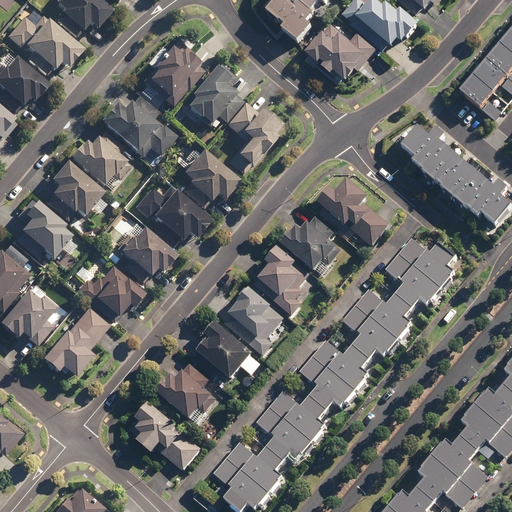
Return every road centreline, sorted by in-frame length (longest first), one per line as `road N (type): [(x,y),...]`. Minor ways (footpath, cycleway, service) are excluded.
road 1 (residential): [(75,437),(273,198),(342,134)]
road 2 (residential): [(169,511),(422,212)]
road 3 (tertiary): [(307,511),(511,268)]
road 4 (tertiary): [(511,307),(340,511)]
road 5 (residential): [(0,190),(114,53),(177,0)]
road 6 (residential): [(215,0),(342,134)]
road 7 (residential): [(407,89),(491,0)]
